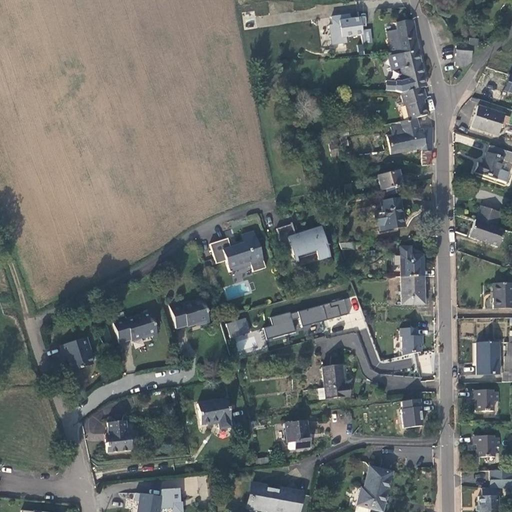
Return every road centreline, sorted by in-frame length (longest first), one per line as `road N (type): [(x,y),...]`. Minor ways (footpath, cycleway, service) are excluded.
road 1 (residential): [(445,116),(448,511)]
road 2 (residential): [(47,323),(220,221),(272,201)]
road 3 (residential): [(72,409),(123,384),(189,369)]
road 4 (residential): [(445,116),(414,0)]
